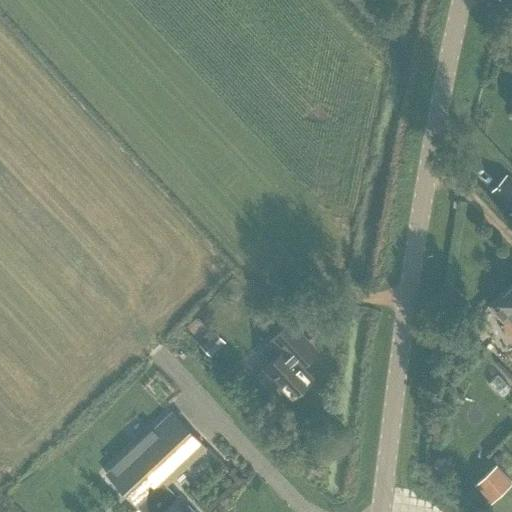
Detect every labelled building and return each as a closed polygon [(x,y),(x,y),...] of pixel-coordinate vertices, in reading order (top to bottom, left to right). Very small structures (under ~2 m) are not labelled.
[(511,180),(506,175),(492,190),(511,209),(509,213),(511,216),(511,180)] [(511,282),(489,304),(505,321),(502,324),(511,335),(511,282)] [(250,319),(238,325),(243,337),(255,331),(250,319)] [(271,361),(253,377),(270,395),(281,385),(292,397),(312,379),(301,367),(319,350),(290,319),(270,338),(271,339),(260,349),(271,361)] [(207,447),(171,409),(104,472),(141,511),(194,511),(177,494),(176,495),(167,484),(207,447)] [(491,502),(511,483),(496,465),(475,484),(491,502)]
